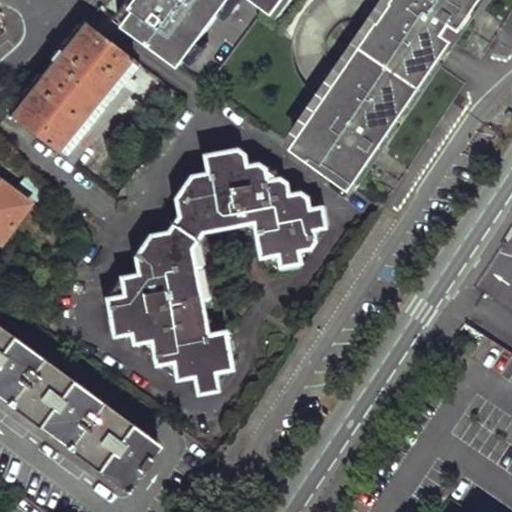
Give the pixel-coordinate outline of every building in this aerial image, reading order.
[(130,0),(119,16),(123,19),(137,0),(130,0)] [(137,0),(123,19),(184,64),(232,0),(261,0),(278,12),(287,0),(137,0)] [(281,134),(354,187),(447,54),(484,0),(387,0),(379,12),(371,23),(363,18),(321,76),(281,134)] [(375,0),(371,7),(363,18),(371,23),(379,12),(387,0),(375,0)] [(41,78),(11,117),(55,149),(92,98),(113,114),(136,80),(130,76),(141,61),(85,21),(41,78)] [(92,98),(55,149),(77,166),(113,114),(92,98)] [(195,369),(198,386),(218,384),(233,362),(225,327),(201,313),(199,297),(187,241),(197,227),(199,224),(236,220),(254,232),(257,252),(280,268),(298,265),(327,223),(323,202),(302,188),(285,191),(281,173),(258,156),(243,160),(239,143),(204,151),(206,168),(189,172),(175,193),(178,211),(168,226),(148,229),(134,249),(137,267),(120,271),(106,292),(115,328),(131,325),(134,337),(151,333),(156,359),(177,371),(195,369)] [(0,180),(0,241),(0,242),(30,202),(0,180)] [(187,241),(199,297),(211,295),(197,227),(187,241)] [(0,400),(125,492),(160,442),(0,324),(0,400)]
